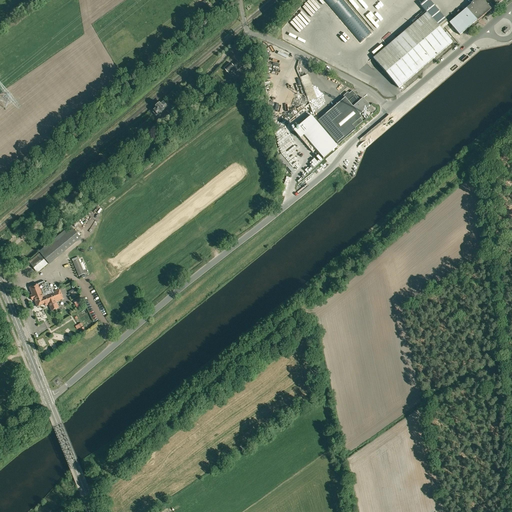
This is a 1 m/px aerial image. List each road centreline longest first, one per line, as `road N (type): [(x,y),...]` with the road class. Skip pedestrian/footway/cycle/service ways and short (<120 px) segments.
road 1 (unclassified): [(48,401),(326,174),(389,110)]
road 2 (track): [(85,491),(390,229)]
road 3 (unclassified): [(247,36),(158,124),(0,256)]
road 4 (track): [(304,299),(352,511)]
road 5 (track): [(511,154),(491,159),(505,354)]
road 6 (unclassified): [(389,110),(357,83),(264,36),(247,36)]
road 7 (secondary): [(48,401),(0,279)]
road 8 (unclassified): [(389,110),(484,29)]
